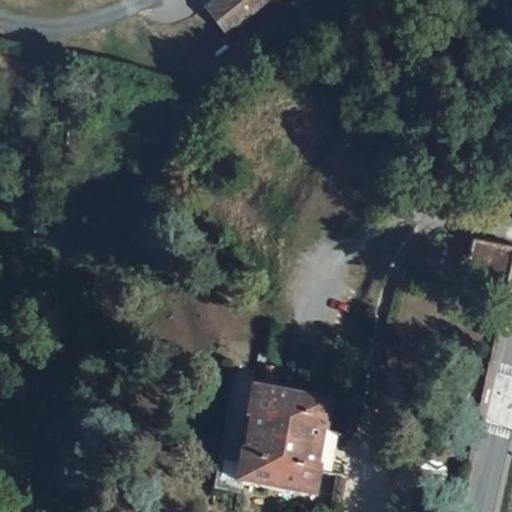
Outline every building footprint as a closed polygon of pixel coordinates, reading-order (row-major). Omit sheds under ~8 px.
[(198,0),(195,3),(217,27),(247,0),(198,0)] [(499,13),(501,0),(486,0),(484,10),(499,13)] [(477,295),(505,301),(511,270),(511,240),(470,233),(464,255),(485,262),(477,295)] [(265,342),(279,344),(280,334),(267,331),(265,342)] [(260,371),(258,386),(268,388),(270,373),(260,371)] [(316,472),(338,476),(343,433),(323,430),(325,405),(252,395),(240,487),(312,498),(316,472)]
